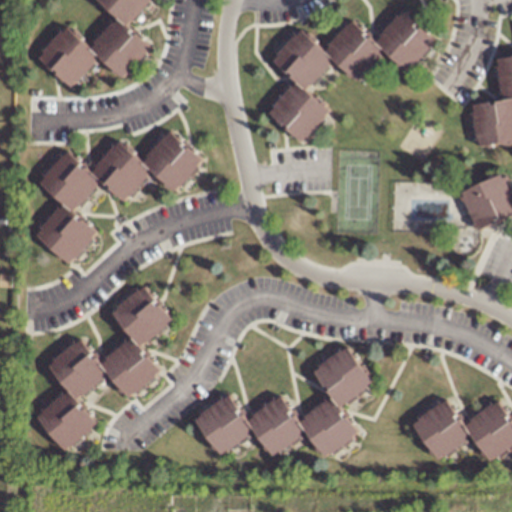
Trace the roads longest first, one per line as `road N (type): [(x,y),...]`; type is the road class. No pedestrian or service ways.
road 1 (residential): [(234,0),(227,87),(258,230),(278,255),(329,282),(411,284),(511,318)]
road 2 (residential): [(511,361),(450,330),(249,300),(226,322),(194,381),(139,425),(123,450)]
road 3 (residential): [(251,206),(155,233),(79,298),(29,313)]
road 4 (residential): [(34,121),(122,115),(158,99),(180,74),(198,0)]
